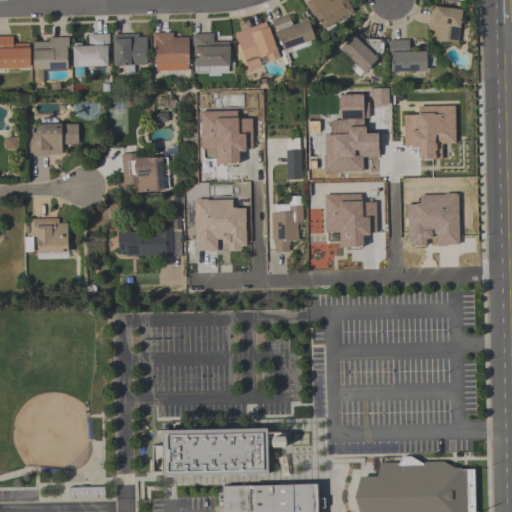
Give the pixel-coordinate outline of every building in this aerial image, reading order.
[(353,10),(333,23),(335,26),(326,32),(324,28),(323,29),(315,15),(314,16),(305,3),(309,0),(349,0),(354,6),(352,7),(353,10)] [(462,9),(457,43),(427,39),(429,30),(427,30),(431,5),(462,9)] [(307,16),(314,39),(307,41),(308,46),(292,52),(290,47),(282,50),(277,36),(275,37),(270,21),(288,15),(291,25),(300,22),(299,19),(307,16)] [(248,71),(234,33),(266,22),(279,58),(269,61),(267,55),(258,58),(261,66),(248,71)] [(383,52),(375,61),(374,61),(363,72),(339,49),(355,31),(364,40),(365,38),(383,39),(383,52)] [(112,34),(138,33),(138,37),(146,36),(146,65),(133,65),(133,74),(124,74),(124,65),(113,65),(113,41),(112,41),(112,34)] [(189,37),(189,69),(155,69),(155,46),(152,46),(152,33),(172,33),(172,37),(189,37)] [(73,46),(88,46),(88,34),(109,34),(109,50),(107,50),(108,66),(73,66),(73,46)] [(213,34),(213,42),(229,41),(229,73),(220,73),(220,75),(207,75),(207,73),(196,73),(196,66),(195,66),(194,51),(192,51),(191,34),(213,34)] [(0,36),(12,36),(12,44),(30,43),(30,67),(0,67),(0,36)] [(68,37),(68,53),(67,53),(67,68),(33,69),(32,42),(48,42),(48,37),(68,37)] [(388,40),(408,39),(408,52),(425,51),(425,52),(429,52),(429,56),(434,55),(434,65),(426,65),(426,70),(390,72),(389,52),(388,40)] [(367,88),(387,87),(388,103),(371,104),(371,96),(367,97),(367,88)] [(323,134),(324,171),(362,170),(361,156),(377,156),(377,144),(379,144),(378,137),(377,137),(377,132),(364,132),(364,125),(361,125),(361,118),(368,117),(367,101),(362,102),(362,94),(338,94),(338,118),(345,118),(345,119),(331,120),(331,134),(323,134)] [(439,97),(455,111),(458,108),(456,94),(471,94),(474,118),(464,113),(460,117),(466,122),(447,145),(421,120),(439,97)] [(200,111),(201,148),(214,148),(214,163),(238,162),(238,151),(244,151),(244,149),(251,148),(251,117),(236,117),(235,110),(200,111)] [(61,154),(47,154),(47,156),(29,156),(29,137),(32,137),(31,124),(61,124),(61,125),(77,125),(78,144),(61,145),(61,154)] [(15,150),(15,137),(3,137),(4,150),(15,150)] [(285,179),(285,150),(286,150),(286,139),(299,138),(299,150),(300,150),(300,179),(285,179)] [(123,185),(121,154),(135,153),(135,158),(161,156),(164,190),(137,192),(136,184),(123,185)] [(322,194),(323,232),(338,231),(338,247),(362,246),(362,235),(368,235),(368,232),(376,232),(375,201),(360,202),(359,193),(322,194)] [(419,194),(419,203),(405,203),(406,241),(411,241),(411,245),(425,244),(425,238),(430,237),(430,234),(435,234),(435,245),(445,245),(445,244),(457,243),(457,193),(443,193),(443,194),(419,194)] [(301,196),(302,222),(297,222),(298,238),(299,238),(299,241),(289,241),(289,245),(288,245),(288,252),(274,252),(274,240),(271,240),(271,212),(274,212),(274,204),(288,204),(288,196),(301,196)] [(240,249),(227,249),(227,243),(221,243),(221,239),(216,239),(216,251),(206,251),(206,250),(194,250),(193,200),(195,200),(195,199),(206,198),(206,200),(231,199),(231,207),(244,207),(245,246),(240,246),(240,249)] [(38,253),(37,241),(36,241),(36,237),(29,237),(29,219),(58,219),(58,223),(67,223),(67,253),(38,253)] [(173,256),(157,257),(157,256),(125,256),(125,252),(118,252),(117,232),(137,232),(137,233),(156,233),(156,228),(172,228),(173,256)] [(162,432),(163,435),(163,447),(152,447),(153,474),(163,472),(164,478),(269,476),(268,438),(273,437),(273,448),(287,448),(289,442),(282,434),(269,433),(269,429),(162,432)] [(357,511),(354,499),(360,477),(375,477),(379,465),(398,464),(401,459),(409,459),(421,464),(443,463),(452,470),(461,469),(473,470),(475,511),(357,511)] [(222,511),(222,486),(319,485),(319,499),(324,499),(324,510),(319,510),(319,511),(222,511)] [(68,489),(68,502),(104,501),(104,489),(68,489)]
